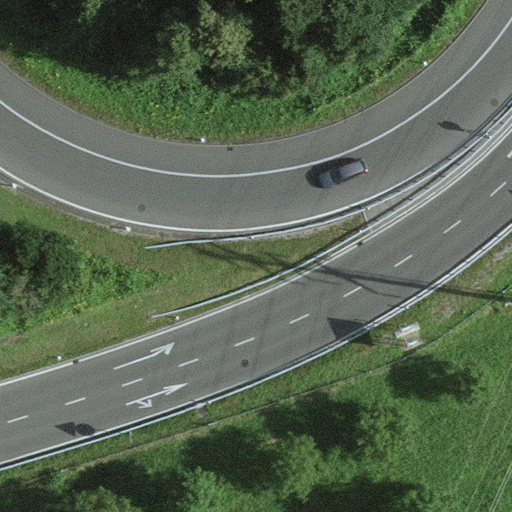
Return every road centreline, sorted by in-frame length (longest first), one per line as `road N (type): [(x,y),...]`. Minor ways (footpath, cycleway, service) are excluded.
road 1 (motorway): [(0,423),(197,360),(308,314),(415,255),(511,177)]
road 2 (motorway): [(511,59),(473,104),(416,148),(346,183),(255,202),(186,201),(105,186),(38,160),(0,134)]
